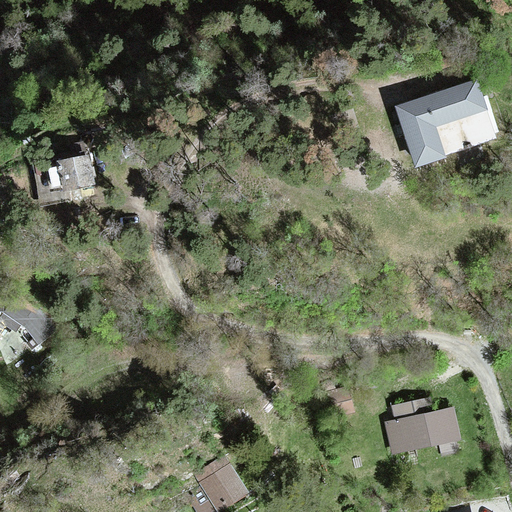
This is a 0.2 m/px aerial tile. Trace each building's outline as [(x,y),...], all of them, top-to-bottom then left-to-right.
[(479,76),(396,103),(417,167),(500,139),(479,76)] [(87,148),(55,155),(61,186),(94,179),(87,148)] [(3,310),(0,309),(0,331),(5,326),(19,333),(30,350),(59,331),(44,308),(19,294),(3,310)] [(464,440),(456,408),(385,425),(392,457),(464,440)] [(226,459),(196,478),(217,511),(228,511),(251,498),(226,459)]
